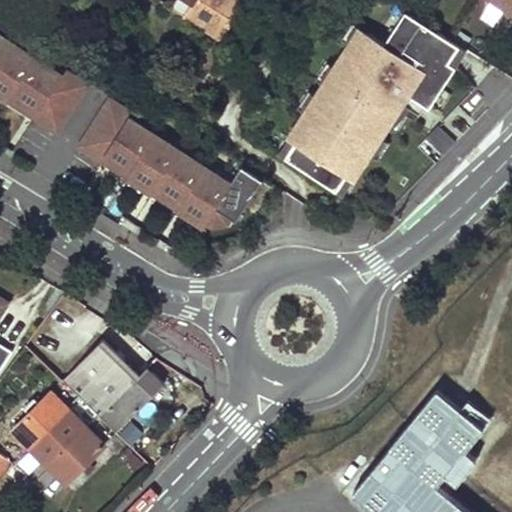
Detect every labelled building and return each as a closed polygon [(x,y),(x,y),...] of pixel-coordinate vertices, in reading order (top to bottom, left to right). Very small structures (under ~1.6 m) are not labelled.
[(192,2),(189,0),(176,0),(172,8),(183,16),(192,2)] [(189,0),(192,2),(183,16),(222,39),(246,0),(189,0)] [(511,0),(491,0),(492,0),(491,0),(496,0),(507,6),(505,8),(511,12),(511,0)] [(496,0),(491,0),(492,0),(505,8),(507,6),(496,0)] [(469,51),(407,12),(384,43),(368,32),(356,48),(341,70),(329,86),(321,97),(309,114),(291,139),(298,143),(287,158),(338,191),(349,175),(356,180),(375,155),(387,138),(394,127),(406,111),(417,96),(433,108),(436,111),(465,71),(458,66),(469,51)] [(349,43),(356,48),(368,32),(361,26),(349,43)] [(59,132),(89,86),(66,71),(64,76),(54,69),(22,49),(12,43),(0,35),(0,88),(39,113),(36,118),(59,132)] [(12,43),(22,49),(25,45),(15,38),(12,43)] [(465,71),(476,55),(469,51),(458,66),(465,71)] [(321,81),(329,86),(341,70),(333,64),(321,81)] [(64,76),(66,71),(57,65),(54,69),(64,76)] [(302,109),(309,114),(321,97),(314,92),(302,109)] [(433,108),(417,96),(406,111),(415,117),(422,123),(433,108)] [(112,100),(82,147),(104,161),(107,157),(209,221),(218,208),(239,221),(265,180),(244,167),(233,184),(217,173),(207,167),(191,157),(173,145),(141,125),(131,119),(134,114),(112,100)] [(415,117),(406,111),(394,127),(403,133),(415,117)] [(131,119),(141,125),(144,121),(134,114),(131,119)] [(440,125),(428,137),(445,155),(457,142),(440,125)] [(387,138),(375,155),(383,161),(395,144),(387,138)] [(291,139),(280,154),(287,158),(298,143),(291,139)] [(173,145),(191,157),(194,153),(176,141),(173,145)] [(207,167),(217,173),(219,169),(210,163),(207,167)] [(338,191),(345,196),(356,180),(349,175),(338,191)] [(61,378),(118,433),(165,383),(148,365),(131,383),(93,345),(61,378)] [(13,430),(67,483),(105,444),(52,391),(39,403),(34,398),(25,407),(30,413),(13,430)] [(437,392),(354,493),(377,511),(472,511),(442,487),(487,432),(484,430),(493,419),(469,400),(460,411),(437,392)] [(0,479),(11,463),(0,455),(0,479)]
